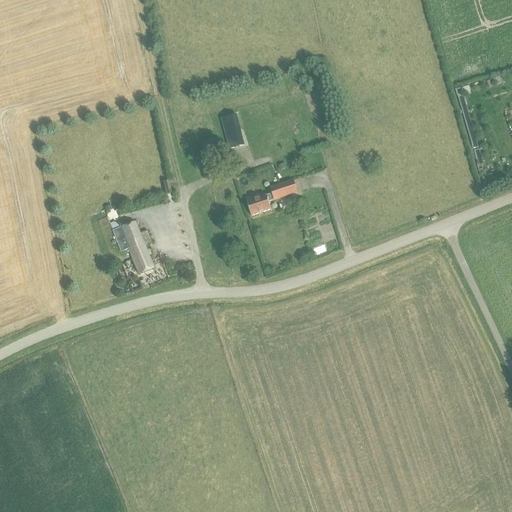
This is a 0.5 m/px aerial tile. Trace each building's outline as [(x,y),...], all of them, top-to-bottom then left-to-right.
[(253,117),(265,114),(263,106),(251,109),(253,117)] [(236,131),(225,134),(229,148),(240,145),(236,131)] [(205,156),(221,152),(218,142),(217,138),(201,142),(205,156)] [(274,200),(297,193),(293,180),(270,188),(272,194),(259,198),(259,195),(246,200),(247,202),(251,216),(271,210),(269,202),(274,200)] [(170,183),(164,184),(166,197),(172,196),(170,183)] [(107,217),(97,221),(112,259),(130,252),(139,275),(154,269),(145,246),(152,243),(147,230),(139,234),(135,222),(123,226),(121,222),(118,224),(113,222),(110,224),(107,217)]
